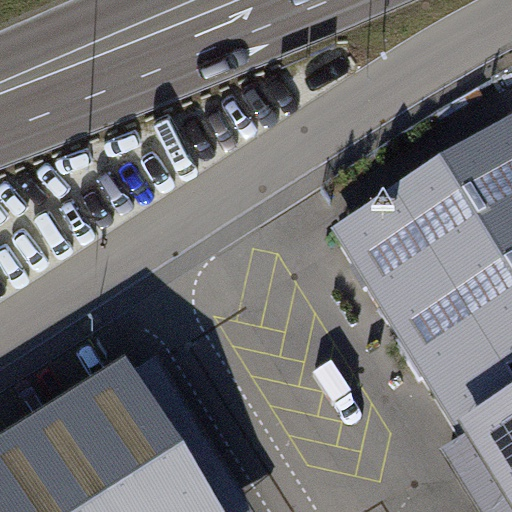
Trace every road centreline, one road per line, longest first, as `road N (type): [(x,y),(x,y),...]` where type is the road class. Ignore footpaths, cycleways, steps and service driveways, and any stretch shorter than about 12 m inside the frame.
road 1 (residential): [(511,19),(0,335)]
road 2 (primary): [(201,0),(0,84)]
